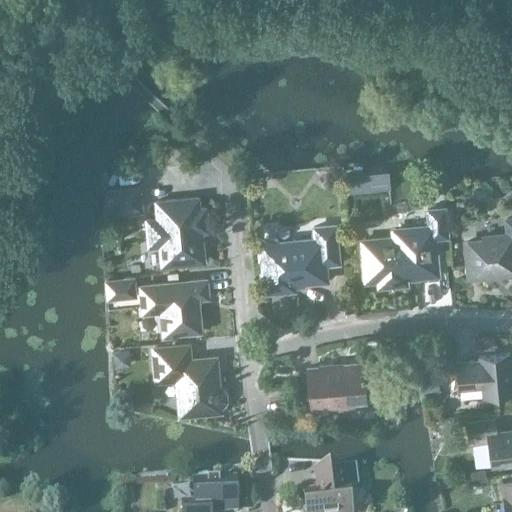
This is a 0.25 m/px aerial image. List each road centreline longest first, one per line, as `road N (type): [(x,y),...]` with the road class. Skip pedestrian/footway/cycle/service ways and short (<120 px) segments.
road 1 (residential): [(253,357),(368,328),(511,327)]
road 2 (residential): [(253,357),(244,343),(231,195)]
road 3 (residential): [(268,511),(253,357)]
